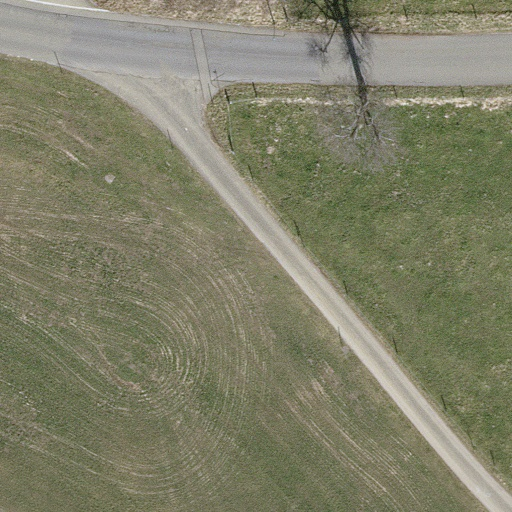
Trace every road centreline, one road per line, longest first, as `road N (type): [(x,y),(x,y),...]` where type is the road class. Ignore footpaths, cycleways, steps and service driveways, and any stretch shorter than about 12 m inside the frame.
road 1 (track): [(501,511),(176,128),(161,61)]
road 2 (unclassified): [(0,29),(161,61),(511,66)]
